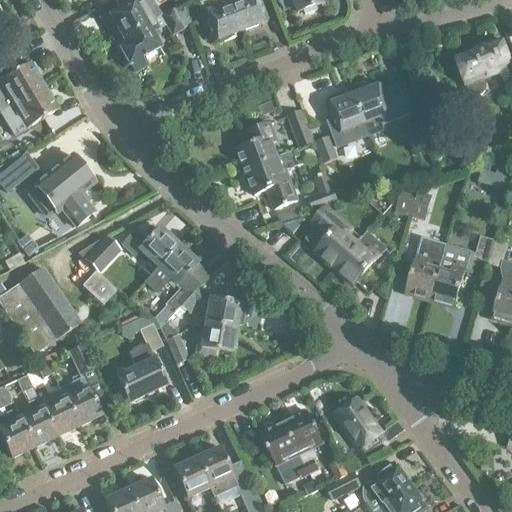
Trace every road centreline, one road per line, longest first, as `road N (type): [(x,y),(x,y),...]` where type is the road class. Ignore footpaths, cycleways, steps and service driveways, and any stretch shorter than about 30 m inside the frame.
road 1 (residential): [(1,511),(351,345)]
road 2 (residential): [(351,345),(128,139)]
road 3 (residential): [(128,139),(173,107),(378,35)]
road 4 (residential): [(128,139),(34,0)]
road 5 (residential): [(487,511),(403,391)]
road 6 (residential): [(378,35),(511,0)]
